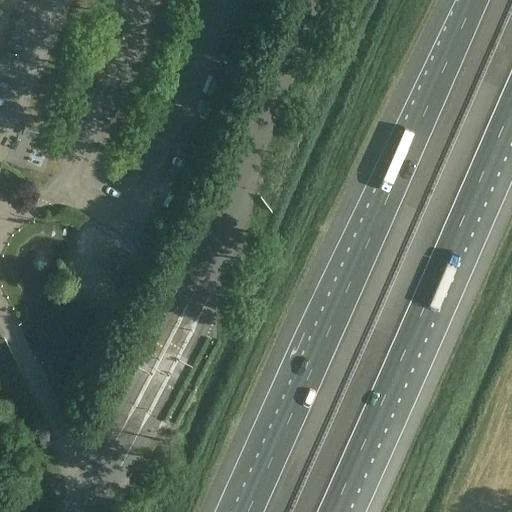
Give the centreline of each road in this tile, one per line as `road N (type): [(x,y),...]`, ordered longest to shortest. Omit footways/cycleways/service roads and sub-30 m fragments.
road 1 (unclassified): [(71,511),(168,335),(320,0)]
road 2 (motorway): [(472,0),(243,511)]
road 3 (motorway): [(333,511),(511,109)]
